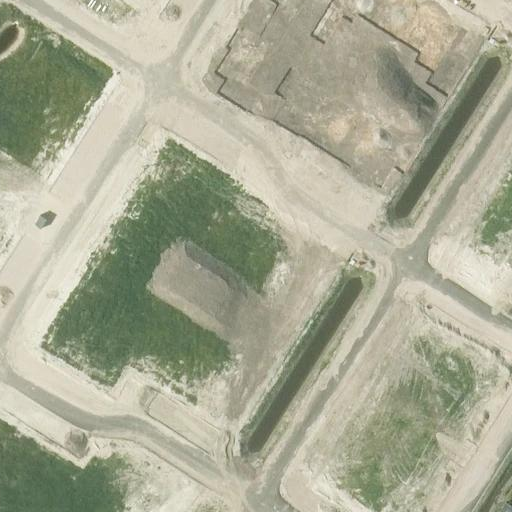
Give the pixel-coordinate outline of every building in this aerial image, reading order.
[(272,0),(259,0),(258,2),(272,12),(278,4),(272,0)] [(274,0),(291,10),(297,0),(274,0)] [(338,0),(338,2),(357,14),(365,0),(338,0)] [(365,0),(357,14),(375,25),(391,0),(365,0)] [(409,0),(391,0),(375,25),(394,37),(415,3),(409,0)] [(415,3),(394,37),(412,48),(433,15),(415,3)] [(433,15),(412,48),(430,60),(451,26),(433,15)] [(451,26),(430,60),(449,72),(471,38),(451,26)] [(243,34),(219,71),(243,86),(266,49),(243,34)] [(296,87),(275,120),(294,133),(315,99),(296,87)] [(315,99),(294,133),(310,143),(331,109),(315,99)] [(331,109),(310,143),(326,153),(348,119),(331,109)] [(348,119),(326,153),(343,163),(364,129),(348,119)] [(364,129),(343,163),(359,173),(380,140),(364,129)] [(380,140),(359,173),(378,186),(399,152),(380,140)] [(482,208),(462,235),(480,245),(502,215),(487,203),(498,183),(487,175),(473,202),(482,208)] [(511,221),(505,217),(485,250),(501,261),(511,242),(511,221)] [(413,319),(394,348),(411,360),(431,331),(413,319)] [(438,335),(421,364),(436,374),(455,346),(438,335)] [(462,351),(444,378),(461,389),(478,362),(462,351)] [(487,367),(469,393),(488,406),(503,379),(487,367)] [(390,389),(382,400),(387,403),(394,393),(390,389)] [(397,394),(389,404),(393,407),(400,396),(397,394)] [(351,396),(335,413),(354,429),(369,412),(351,396)] [(380,402),(374,412),(378,415),(385,405),(380,402)] [(387,407),(382,416),(385,420),(392,410),(387,407)] [(441,418),(435,429),(441,430),(447,423),(441,418)] [(449,424),(445,433),(449,435),(453,427),(449,424)] [(433,431),(428,440),(432,443),(438,435),(433,431)] [(442,438),(437,446),(441,449),(447,441),(442,438)] [(337,442),(321,469),(336,479),(353,453),(337,442)] [(361,457),(344,485),(363,495),(380,467),(361,457)] [(389,472),(369,503),(381,511),(389,511),(408,484),(389,472)] [(418,489),(402,511),(430,511),(439,499),(418,489)]
